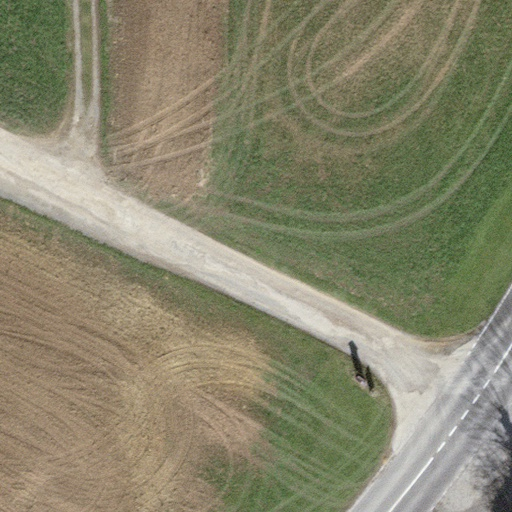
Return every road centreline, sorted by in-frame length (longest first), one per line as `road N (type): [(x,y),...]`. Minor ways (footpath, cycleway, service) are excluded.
road 1 (residential): [(479,396),(0,149)]
road 2 (track): [(88,0),(93,150),(79,192)]
road 3 (tertiary): [(479,396),(389,511)]
